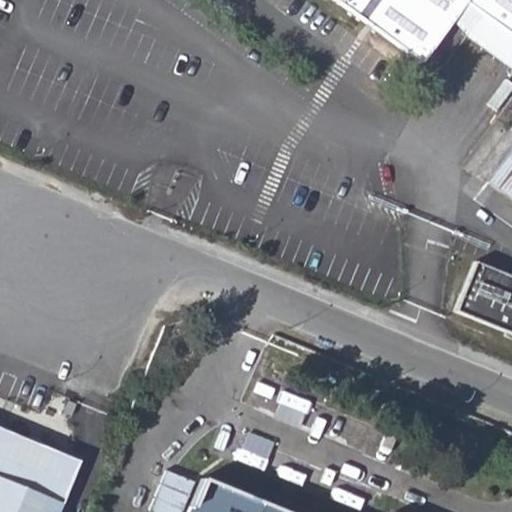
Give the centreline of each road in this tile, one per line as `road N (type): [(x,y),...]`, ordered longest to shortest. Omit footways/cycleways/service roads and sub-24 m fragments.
road 1 (residential): [(511,399),(182,264),(8,272)]
road 2 (unknown): [(230,283),(187,417)]
